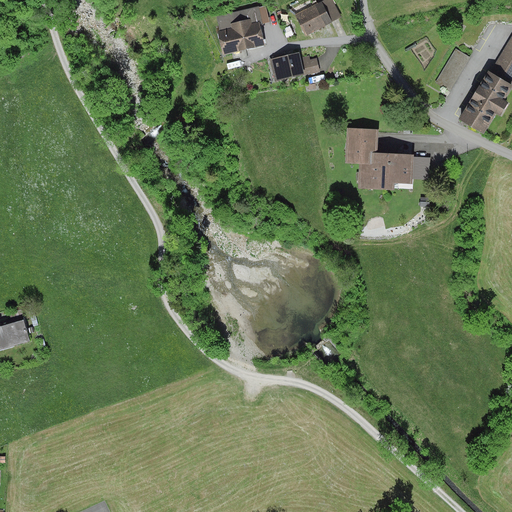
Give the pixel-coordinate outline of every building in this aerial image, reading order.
[(333,0),(324,0),(322,1),(332,22),(342,18),(333,0)] [(322,1),(296,15),(307,36),(332,22),(322,1)] [(266,6),(258,8),(262,24),(269,23),(266,6)] [(258,8),(216,17),(225,55),(265,46),(260,25),(262,24),(258,8)] [(290,27),(283,30),(286,38),(293,35),(290,27)] [(511,35),(490,72),(511,84),(511,82),(511,35)] [(456,49),(436,82),(451,91),(471,58),(456,49)] [(299,53),(270,60),(275,82),(304,75),(300,57),(299,53)] [(309,55),(300,57),(304,75),(304,77),(320,73),(317,59),(310,60),(309,55)] [(490,72),(489,71),(461,119),(484,133),(496,113),(501,116),(509,102),(505,99),(511,87),(511,84),(490,72)] [(379,130),(348,129),(346,164),(361,164),(360,190),(394,191),(394,183),(411,184),(412,179),(413,158),(413,156),(378,154),(379,130)] [(430,158),(413,158),(412,179),(430,179),(430,158)] [(421,198),(421,207),(429,207),(430,199),(421,198)] [(23,320),(0,327),(0,349),(30,341),(23,320)]
